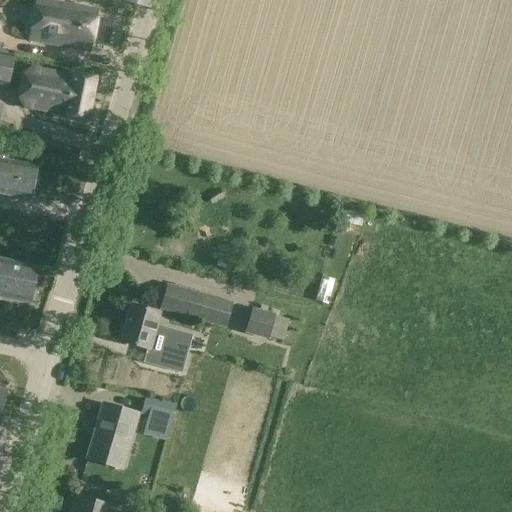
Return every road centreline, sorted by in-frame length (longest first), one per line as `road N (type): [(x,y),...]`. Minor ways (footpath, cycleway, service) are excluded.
road 1 (tertiary): [(47,356),(149,0)]
road 2 (tertiary): [(1,511),(47,356)]
